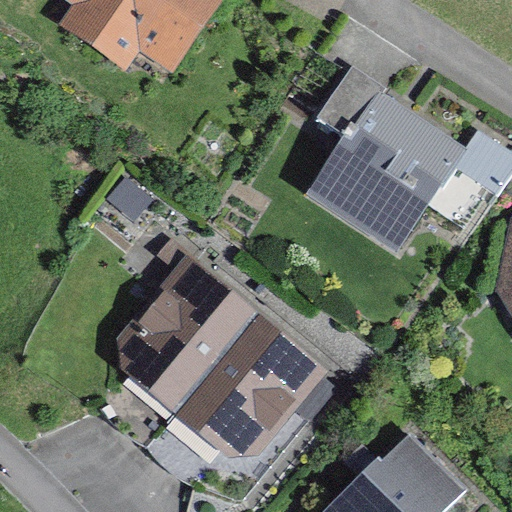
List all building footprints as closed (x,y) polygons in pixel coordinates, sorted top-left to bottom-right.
[(54,0),(69,9),(55,30),(119,73),(133,52),(170,77),(222,0),(54,0)] [(511,158),(473,135),(464,150),(375,94),(381,84),(351,65),(314,123),(338,139),(299,200),(394,260),(426,209),(461,231),(486,192),(497,199),(511,176),(511,158)] [(511,219),(510,221),(491,295),(511,336),(511,219)] [(105,421),(147,454),(257,317),(185,261),(117,346),(119,378),(131,388),(105,421)] [(327,373),(257,317),(147,454),(187,485),(212,454),(221,462),(259,457),(327,373)] [(449,511),(466,496),(408,436),(377,465),(357,444),(338,462),(358,484),(329,511),(449,511)]
